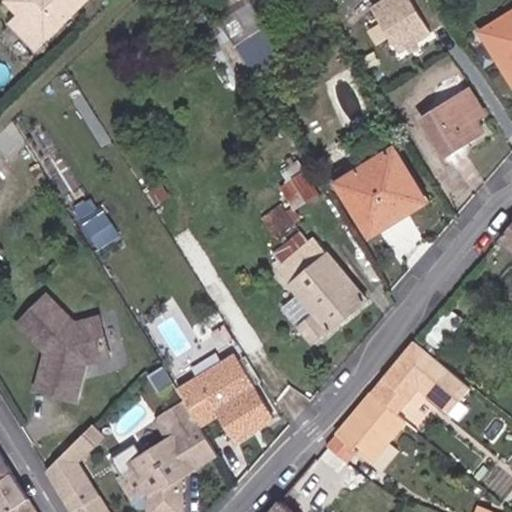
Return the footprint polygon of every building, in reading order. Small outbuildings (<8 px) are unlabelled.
[(16,14),(41,39),(80,0),(3,0),(16,14)] [(426,34),(405,0),(384,0),(368,10),(396,53),(426,34)] [(30,50),(41,39),(16,14),(6,25),(30,50)] [(511,14),(480,36),(511,85),(511,84),(511,14)] [(264,28),(234,54),(254,85),(288,55),(264,28)] [(478,136),(471,124),(466,117),(476,111),(465,94),(419,124),(442,160),(478,136)] [(466,117),(471,124),(481,117),(476,111),(466,117)] [(422,198),(386,142),(336,173),(371,230),(422,198)] [(288,189),(313,190),(314,173),(288,172),(288,189)] [(105,192),(81,202),(101,246),(124,235),(105,192)] [(284,219),(267,229),(272,237),(289,227),(284,219)] [(511,226),(501,239),(511,248),(511,226)] [(296,295),(282,308),(293,322),(310,342),(326,329),(329,331),(364,301),(312,240),(284,264),(280,260),(273,266),(296,295)] [(74,326),(45,297),(18,325),(51,358),(49,365),(47,365),(40,391),(78,401),(87,364),(109,358),(98,320),(74,326)] [(415,341),(373,392),(389,405),(396,398),(403,404),(417,388),(423,393),(444,367),(446,366),(415,341)] [(272,419),(232,353),(202,371),(178,387),(198,419),(216,409),(236,441),(272,419)] [(469,390),(444,367),(423,393),(448,413),(469,390)] [(334,438),(353,455),(358,449),(373,462),(408,421),(396,411),(389,405),(373,392),(334,438)] [(389,405),(396,411),(403,404),(396,398),(389,405)] [(170,437),(128,463),(132,471),(120,478),(131,499),(144,491),(147,496),(148,511),(181,511),(179,477),(216,453),(182,399),(157,415),(170,437)] [(106,438),(93,425),(47,469),(62,492),(73,511),(99,497),(79,464),(106,438)] [(334,438),(319,456),(338,471),(348,461),(353,455),(334,438)] [(0,479),(13,471),(1,452),(0,452),(0,479)] [(3,511),(27,495),(13,471),(0,479),(0,509),(1,511),(3,511)] [(37,511),(27,495),(3,511),(37,511)] [(294,511),(282,500),(272,511),(294,511)]
